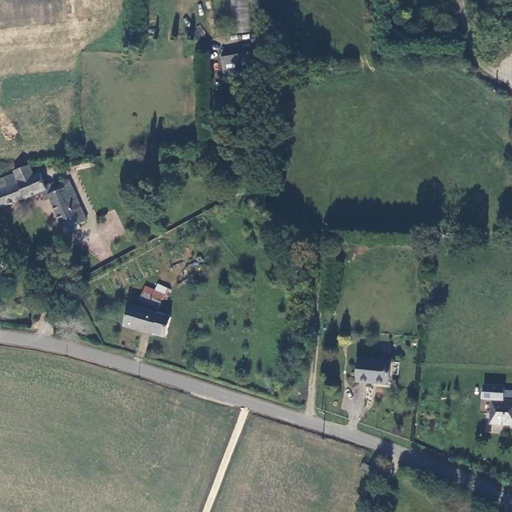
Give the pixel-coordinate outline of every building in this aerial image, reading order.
[(237,17),(236,26),(246,27),(248,0),(231,0),(230,17),(237,17)] [(258,49),(219,57),(224,77),(263,69),(258,49)] [(48,198),(66,234),(80,229),(79,225),(84,222),(73,197),(68,184),(49,191),(47,185),(43,187),(37,175),(34,176),(29,165),(12,171),(13,175),(0,179),(0,206),(40,193),(43,200),(48,198)] [(158,310),(162,304),(145,291),(141,297),(158,310)] [(152,332),(163,335),(164,335),(170,317),(130,306),(126,325),(151,333),(152,332)] [(353,383),(363,384),(382,387),(384,364),(355,361),(353,383)] [(485,387),(485,402),(494,402),(494,411),(495,411),(495,424),(508,425),(508,426),(511,425),(511,402),(506,402),(507,387),(485,387)]
